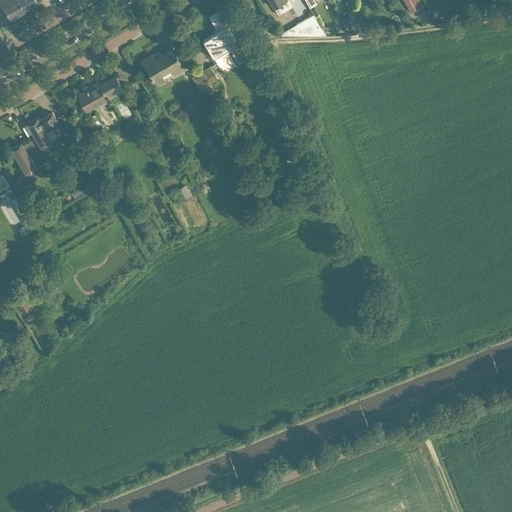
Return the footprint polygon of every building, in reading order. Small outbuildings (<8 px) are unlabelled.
[(11,17),(24,10),(18,0),(0,0),(11,18),(11,17)] [(18,0),(24,10),(37,2),(38,2),(36,0),(18,0)] [(291,7),(287,0),(270,0),(279,14),(291,7)] [(419,0),(411,0),(406,4),(411,13),(416,10),(419,15),(426,11),(419,0)] [(213,57),(230,47),(232,52),(233,52),(239,62),(252,54),(254,58),(255,57),(243,37),(244,37),(244,36),(236,40),(232,33),(234,32),(221,10),(209,17),(218,31),(203,40),(213,57)] [(325,35),(326,35),(314,14),(294,24),(300,35),(325,35)] [(343,23),(349,34),(361,30),(354,17),(343,23)] [(153,53),(142,59),(152,75),(151,76),(152,78),(153,78),(154,78),(155,77),(161,74),(162,74),(171,69),(175,75),(185,69),(182,64),(173,47),(172,48),(161,55),(156,58),(154,53),(153,53)] [(210,66),(201,71),(207,84),(218,78),(210,66)] [(201,71),(192,77),(202,94),(210,89),(207,84),(201,71)] [(89,86),(75,94),(94,125),(111,115),(108,109),(113,106),(123,123),(135,115),(131,108),(149,97),(144,86),(128,95),(115,73),(113,74),(112,73),(90,86),(89,86)] [(34,119),(28,123),(36,137),(41,147),(42,147),(49,143),(53,141),(48,133),(47,134),(45,130),(58,122),(57,119),(52,112),(39,119),(38,117),(37,117),(36,118),(34,119)] [(21,142),(20,143),(12,148),(27,173),(17,179),(22,188),(55,169),(49,160),(36,168),(35,167),(28,154),(41,147),(36,137),(23,145),(21,142)] [(2,174),(0,175),(0,190),(9,185),(2,174)] [(202,176),(192,181),(198,193),(208,188),(202,176)] [(72,192),(75,197),(92,187),(89,182),(72,192)] [(186,184),(174,190),(180,202),(192,196),(186,184)] [(41,206),(35,210),(40,217),(45,214),(41,206)] [(23,311),(30,306),(23,296),(16,300),(23,311)]
